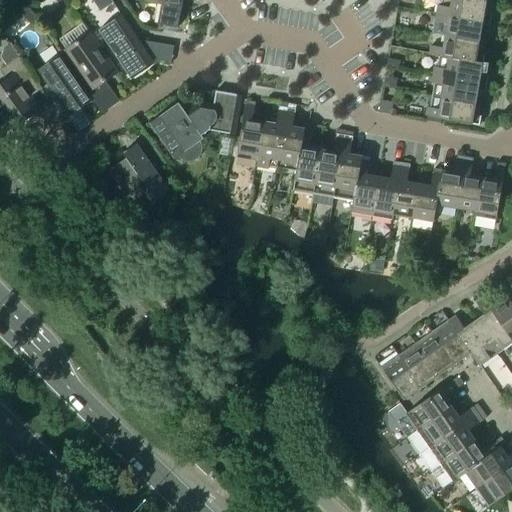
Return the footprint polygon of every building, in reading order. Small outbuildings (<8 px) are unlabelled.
[(147,0),(147,2),(161,4),(157,24),(178,28),(181,8),(182,0),(147,0)] [(484,15),(486,2),(475,0),(450,0),(450,8),(438,6),(436,14),(490,23),(491,16),(484,15)] [(479,42),(482,29),(489,30),(490,23),(436,14),(433,34),(445,36),(479,42)] [(138,43),(120,16),(99,30),(130,77),(152,63),(150,61),(153,59),(156,43),(143,41),(141,41),(138,43)] [(118,72),(90,33),(64,51),(91,90),(118,72)] [(477,55),(479,42),(445,36),(443,48),(431,46),(429,55),(448,58),(483,64),(484,56),(477,55)] [(91,101),(60,55),(38,71),(70,115),(91,101)] [(41,110),(26,89),(37,82),(19,57),(0,70),(0,71),(6,80),(0,83),(0,114),(6,124),(16,117),(21,124),(41,110)] [(481,76),(483,64),(448,58),(446,69),(434,67),(433,75),(486,85),(488,78),(481,76)] [(399,70),(400,61),(388,59),(387,67),(399,70)] [(476,104),(478,91),(485,92),(486,85),(433,75),(432,83),(434,84),(432,96),(476,104)] [(395,89),(397,79),(385,77),(383,87),(395,89)] [(181,106),(178,103),(149,123),(174,159),(178,156),(181,159),(183,160),(186,161),(189,162),(192,161),(195,160),(198,158),(200,156),(201,153),(202,150),(202,147),(201,144),(200,141),(203,139),(201,135),(208,130),(235,135),(242,96),(216,91),(213,105),(199,102),(192,107),(188,101),(181,106)] [(473,117),(476,104),(432,96),(430,108),(427,107),(426,116),(479,126),(480,118),(473,117)] [(257,161),(264,122),(250,119),(251,115),(253,116),(255,103),(246,101),(236,157),(257,161)] [(391,115),(393,103),(381,101),(379,113),(391,115)] [(277,164),(287,108),(279,107),(277,120),(278,120),(278,124),(264,122),(257,161),(277,164)] [(297,168),(304,129),(291,126),(291,122),(293,123),(295,110),(287,108),(277,164),(297,168)] [(315,189),(322,149),(308,147),(308,143),(310,143),(313,126),(305,124),(305,129),(304,129),(297,168),(294,185),(315,189)] [(355,196),(362,156),(348,154),(349,150),(350,150),(353,133),(346,131),(345,136),(344,136),(334,192),(354,195),(355,196)] [(334,192),(344,136),(336,134),(334,147),(336,148),(335,152),(322,149),(315,189),(334,192)] [(169,190),(143,154),(136,144),(123,153),(126,158),(113,167),(115,169),(108,174),(116,185),(112,189),(125,207),(149,190),(155,199),(169,190)] [(372,216),(379,177),(365,174),(366,170),(367,171),(370,158),(362,156),(355,196),(354,195),(351,212),(372,216)] [(455,208),(465,157),(457,156),(455,169),(456,169),(455,173),(442,170),(436,205),(455,208)] [(475,217),(482,177),(468,175),(469,171),(471,171),(473,158),(465,157),(455,208),(475,212),(475,217)] [(392,220),(402,163),(394,162),(391,175),(393,175),(392,179),(379,177),(372,216),(392,220)] [(413,218),(419,184),(405,181),(406,177),(408,178),(410,165),(402,163),(392,220),(393,215),(413,218)] [(496,220),(506,164),(497,163),(495,176),(496,176),(496,180),(482,177),(475,217),(496,220)] [(436,205),(442,170),(434,169),(432,182),(433,182),(432,186),(419,184),(413,218),(433,222),(436,205)] [(511,303),(507,297),(496,306),(493,303),(495,302),(488,292),(481,297),(511,340),(511,303)] [(511,343),(511,340),(481,297),(475,302),(481,311),(483,310),(485,314),(474,321),(496,354),(511,343)] [(496,354),(474,321),(462,329),(460,326),(461,325),(455,316),(448,321),(471,353),(479,366),(496,354)] [(471,353),(448,321),(432,332),(455,365),(471,353)] [(455,365),(432,332),(415,344),(438,376),(455,365)] [(421,388),(438,376),(415,344),(398,355),(421,388)] [(398,355),(381,368),(404,400),(421,388),(398,355)] [(423,428),(452,407),(444,396),(447,393),(448,395),(463,384),(458,377),(405,414),(417,432),(423,428)] [(429,448),(482,411),(477,404),(462,415),(463,416),(460,418),(452,407),(423,428),(417,432),(429,448)] [(441,466),(476,440),(468,429),(471,427),(472,428),(486,417),(482,411),(429,448),(441,466)] [(465,473),(500,447),(496,441),(486,448),(487,449),(484,451),(476,440),(441,466),(452,482),(465,473)] [(476,490),(511,464),(511,454),(511,455),(511,456),(509,459),(500,447),(465,473),(476,490)] [(496,501),(511,489),(511,464),(476,490),(477,490),(484,485),(496,501)]
